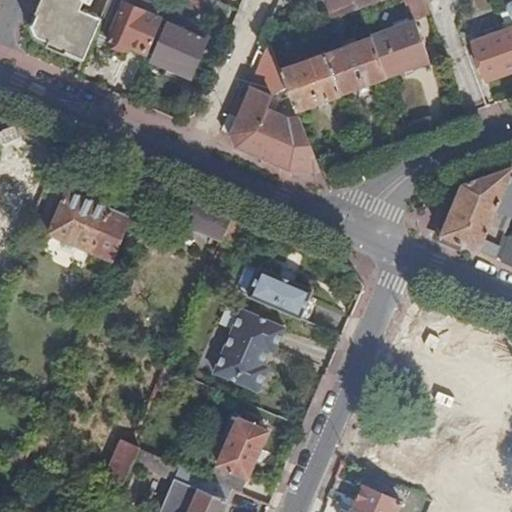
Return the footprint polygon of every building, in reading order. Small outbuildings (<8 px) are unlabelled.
[(49,42),(85,58),(96,33),(103,17),(82,8),(85,0),(93,3),(93,0),(43,0),(38,12),(41,13),(35,24),(38,34),(51,40),(49,42)] [(109,0),(103,17),(96,33),(110,39),(110,41),(129,49),(130,46),(146,53),(162,18),(134,5),(135,0),(109,0)] [(135,0),(134,5),(162,18),(169,0),(168,0),(135,0)] [(178,0),(202,10),(205,0),(178,0)] [(331,0),(337,16),(362,7),(380,1),(379,0),(331,0)] [(417,16),(431,12),(427,0),(407,0),(411,9),(415,8),(417,16)] [(399,21),(402,27),(414,23),(412,17),(399,21)] [(402,27),(373,38),(387,76),(433,59),(418,21),(414,23),(402,27)] [(169,22),(152,59),(192,76),(209,39),(169,22)] [(489,80),(511,71),(511,22),(511,23),(511,28),(476,43),(489,80)] [(373,38),(282,70),(291,92),(297,110),(388,77),(387,76),(373,38)] [(233,134),(237,146),(259,155),(290,169),(318,170),(321,169),(300,116),(291,120),(286,117),(287,115),(284,114),(284,111),(280,110),(279,114),(269,110),(273,97),(291,92),(282,70),(272,43),(239,121),(229,117),(224,130),(233,134)] [(4,151),(0,160),(0,200),(22,211),(26,212),(42,177),(37,175),(47,154),(19,142),(17,144),(12,146),(8,144),(6,151),(4,151)] [(480,251),(511,172),(511,167),(509,168),(464,185),(442,235),(480,251)] [(118,252),(132,217),(70,190),(51,233),(113,261),(118,252)] [(222,242),(224,238),(233,215),(197,199),(186,225),(222,242)] [(22,211),(0,200),(0,214),(17,222),(22,211)] [(238,243),(248,221),(233,215),(224,238),(238,243)] [(511,234),(511,235),(503,262),(511,265),(511,234)] [(250,297),(301,319),(314,291),(262,269),(250,297)] [(216,375),(260,394),(270,370),(265,367),(272,351),(277,354),(288,330),(244,311),(216,375)] [(472,397),(477,399),(477,398),(492,365),(505,334),(481,324),(457,382),(458,383),(453,394),(470,402),(472,397)] [(511,374),(492,365),(477,398),(511,412),(511,374)] [(377,387),(364,416),(385,425),(398,396),(377,387)] [(68,395),(57,389),(49,409),(48,410),(59,415),(68,395)] [(17,414),(0,406),(0,421),(1,422),(1,423),(13,429),(17,420),(15,419),(17,414)] [(233,490),(242,493),(269,432),(240,419),(213,480),(233,490)] [(142,441),(136,438),(133,445),(133,447),(139,448),(142,441)] [(106,503),(115,506),(140,449),(139,448),(133,447),(133,445),(124,440),(106,479),(115,483),(106,503)] [(22,470),(29,473),(33,465),(26,462),(22,470)] [(35,475),(37,472),(38,468),(33,465),(29,473),(35,475)] [(223,511),(233,490),(213,480),(205,477),(189,511),(223,511)] [(365,487),(356,509),(362,511),(397,511),(401,503),(365,487)]
